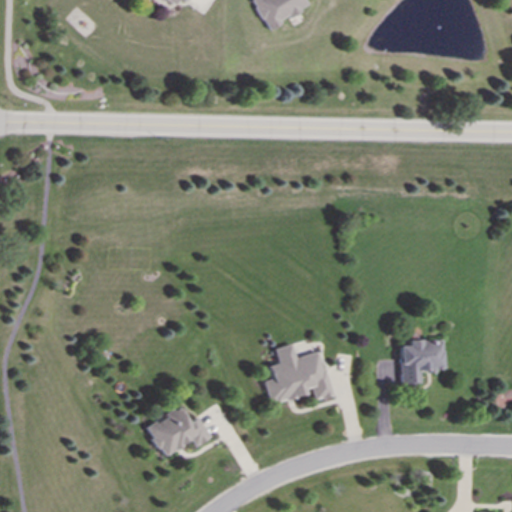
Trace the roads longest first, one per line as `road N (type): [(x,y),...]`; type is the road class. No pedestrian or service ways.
road 1 (residential): [(9,123),(511,133)]
road 2 (tertiary): [(511,133),(9,123)]
road 3 (residential): [(511,450),(348,455),(286,471),(220,511)]
